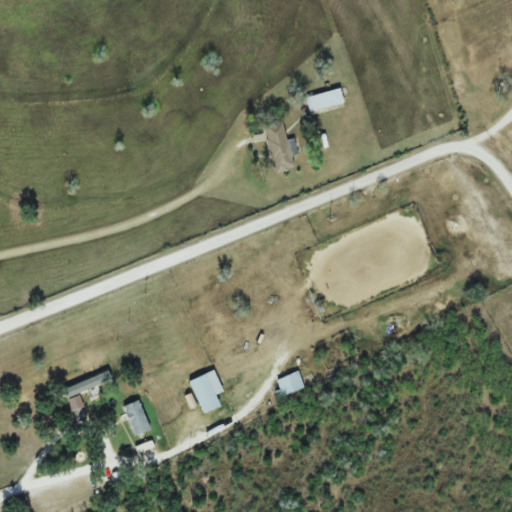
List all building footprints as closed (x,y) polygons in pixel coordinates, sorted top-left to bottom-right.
[(306,98),(309,112),(344,104),(340,90),(306,98)] [(276,173),(294,169),(291,155),(297,154),(294,139),(287,140),(283,122),(265,126),(276,173)] [(223,391),(214,370),(189,382),(203,414),(221,406),(216,395),(223,391)] [(303,389),(298,372),(277,379),(282,396),(303,389)] [(150,430),(139,400),(123,406),(134,436),(150,430)]
